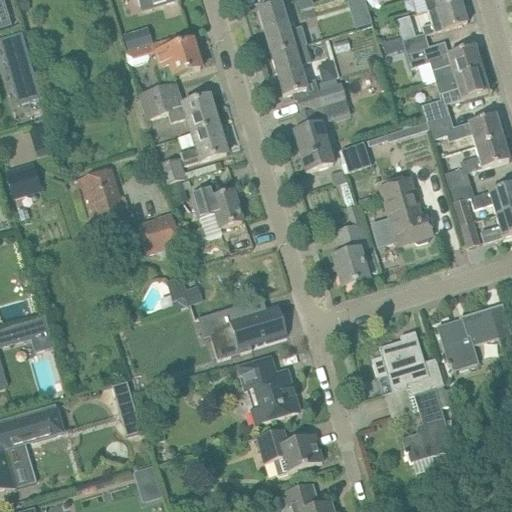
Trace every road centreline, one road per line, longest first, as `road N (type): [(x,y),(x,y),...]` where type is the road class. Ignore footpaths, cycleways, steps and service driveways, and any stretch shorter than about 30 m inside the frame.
road 1 (residential): [(311,326),(211,0)]
road 2 (residential): [(311,326),(511,266)]
road 3 (residential): [(359,494),(311,326)]
road 4 (track): [(96,0),(137,152)]
